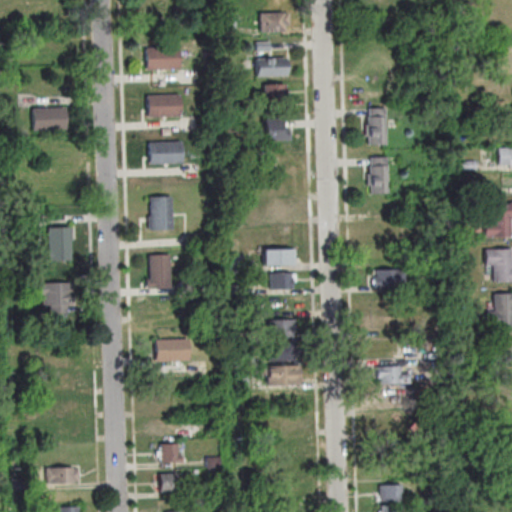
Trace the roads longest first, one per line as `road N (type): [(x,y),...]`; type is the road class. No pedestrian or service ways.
road 1 (residential): [(340,511),(322,0)]
road 2 (residential): [(119,511),(101,0)]
